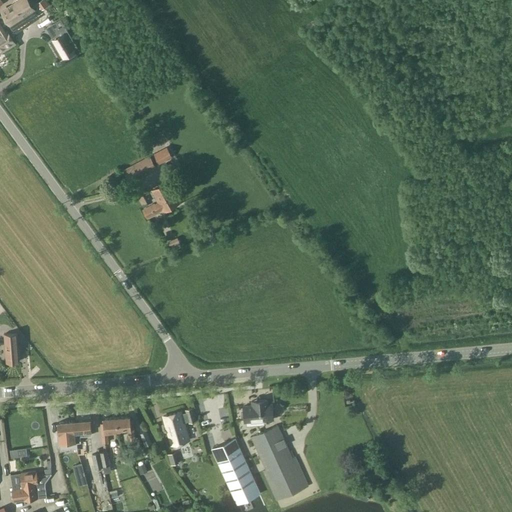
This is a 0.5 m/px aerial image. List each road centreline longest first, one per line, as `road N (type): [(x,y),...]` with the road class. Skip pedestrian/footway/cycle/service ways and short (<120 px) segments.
road 1 (track): [(328,0),(286,32),(313,219),(148,0)]
road 2 (tertiary): [(180,378),(511,348)]
road 3 (unclassified): [(180,378),(167,339),(0,116)]
road 4 (tertiary): [(0,393),(180,378)]
road 5 (track): [(313,219),(411,358)]
